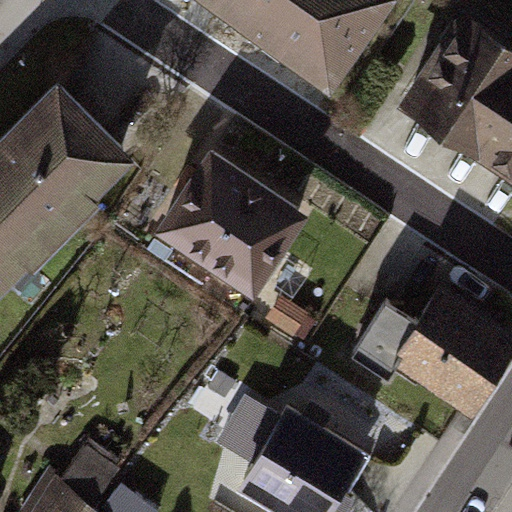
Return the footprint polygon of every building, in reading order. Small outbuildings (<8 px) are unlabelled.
[(227,0),(331,68),(378,0),(227,0)] [(511,35),(498,26),(427,129),(471,159),(511,187),(511,35)] [(0,335),(175,160),(59,45),(0,104),(0,335)] [(224,142),(169,215),(274,295),(329,222),(224,142)] [(412,351),(476,406),(511,363),(511,319),(470,283),(412,351)] [(406,293),(363,347),(394,371),(437,318),(406,293)] [(293,385),(241,467),(311,511),(364,511),(402,454),(293,385)] [(121,511),(100,495),(128,462),(98,436),(33,511),(121,511)] [(0,511),(4,511),(10,507),(0,497),(0,511)]
